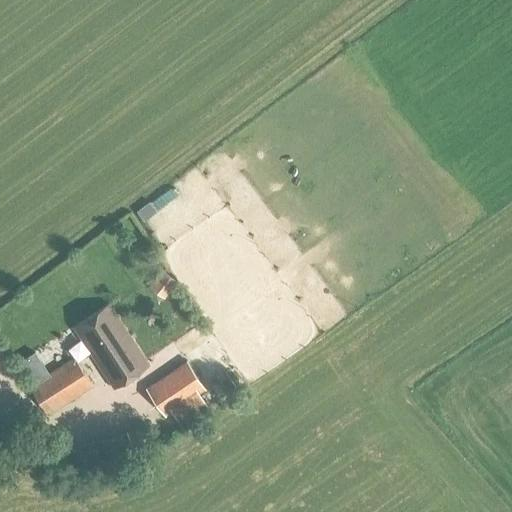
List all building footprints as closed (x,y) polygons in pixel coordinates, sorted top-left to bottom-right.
[(166,300),(179,282),(163,270),(149,286),(166,300)] [(115,389),(149,366),(109,305),(75,328),(115,389)] [(49,417),(95,387),(73,358),(28,387),(49,417)] [(165,414),(205,389),(188,363),(149,387),(165,414)] [(119,430),(123,448),(145,444),(142,425),(119,430)]
